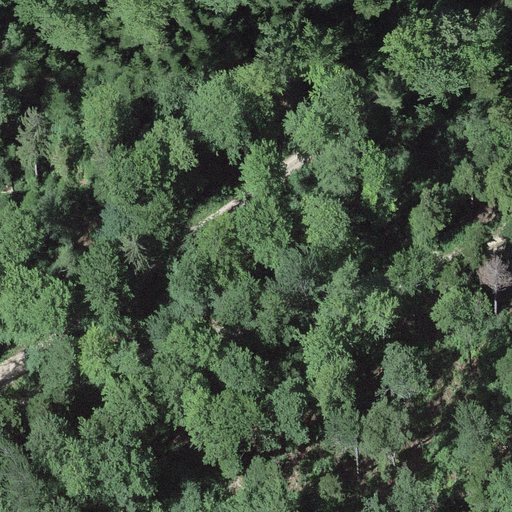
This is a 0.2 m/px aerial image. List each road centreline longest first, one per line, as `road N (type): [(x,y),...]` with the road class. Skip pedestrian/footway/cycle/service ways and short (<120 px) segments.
road 1 (track): [(503,0),(0,382)]
road 2 (track): [(511,232),(74,377),(0,412)]
